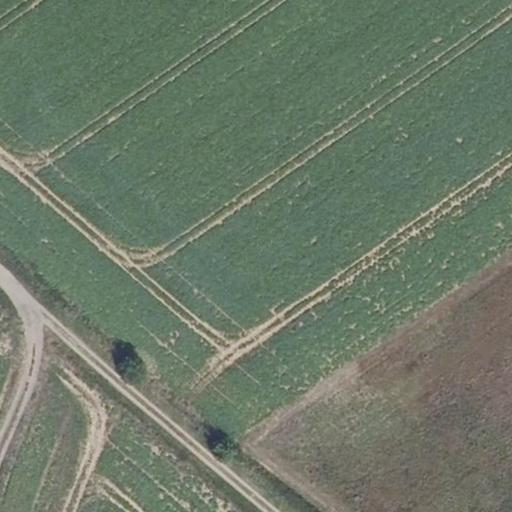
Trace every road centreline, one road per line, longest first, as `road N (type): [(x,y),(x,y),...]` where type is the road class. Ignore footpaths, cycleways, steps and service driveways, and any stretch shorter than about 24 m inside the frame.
road 1 (track): [(269,511),(0,278)]
road 2 (track): [(32,306),(36,344),(0,456)]
